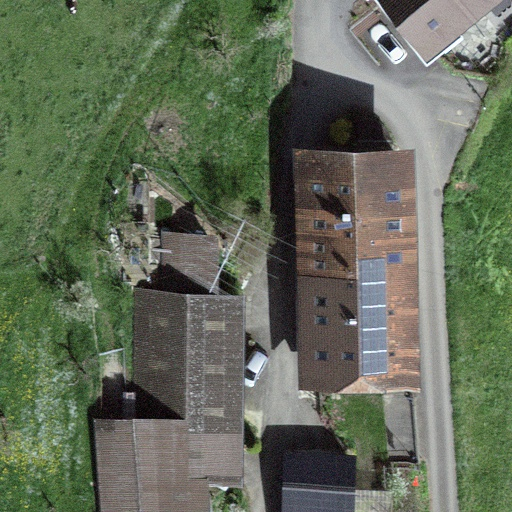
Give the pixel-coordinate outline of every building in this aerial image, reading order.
[(483,0),(391,0),(428,45),(483,0)] [(402,368),(398,154),(393,154),(323,155),(323,182),(311,182),(315,369),(402,368)] [(167,235),(166,287),(208,288),(209,236),(167,235)] [(236,299),(138,298),(137,422),(168,423),(167,472),(233,474),(236,299)] [(419,467),(412,379),(379,382),(386,469),(419,467)] [(105,511),(151,511),(145,430),(99,434),(105,511)] [(284,448),(282,511),(353,511),(355,449),(284,448)]
